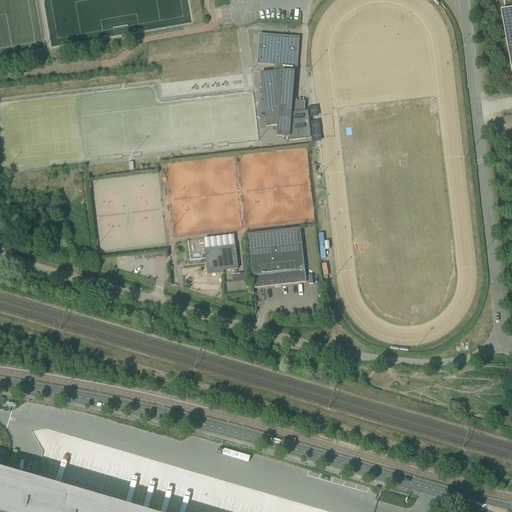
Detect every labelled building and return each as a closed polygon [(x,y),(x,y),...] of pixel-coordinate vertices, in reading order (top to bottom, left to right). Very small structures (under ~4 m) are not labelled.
[(511,0),(503,0),(505,11),(503,12),(511,62),(511,0)] [(259,35),(257,65),(274,66),(274,72),(260,74),(266,127),(277,126),(276,138),(288,139),(289,142),(310,139),(307,112),(304,112),(305,103),(294,102),(294,101),(293,99),(293,97),(293,96),(293,94),(293,93),(295,70),(297,70),(299,38),(259,35)] [(299,229),(248,235),(249,249),(254,289),(306,283),(305,277),(301,243),(299,229)] [(235,246),(204,249),(207,275),(223,273),(223,271),(238,270),(235,246)] [(0,511),(136,511),(34,482),(0,471),(0,511)]
